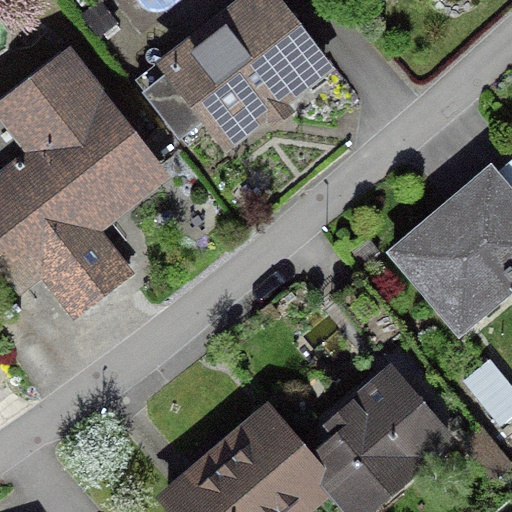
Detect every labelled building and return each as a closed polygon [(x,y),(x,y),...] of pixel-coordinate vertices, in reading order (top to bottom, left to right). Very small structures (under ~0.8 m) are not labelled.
[(317,69),(263,0),(255,0),(140,91),(183,146),(209,126),(222,143),(317,69)] [(46,278),(47,277),(86,246),(79,236),(153,178),(62,64),(0,112),(0,264),(7,273),(29,256),(46,278)] [(511,166),(442,226),(436,218),(390,256),(455,333),(510,286),(511,287),(511,166)] [(375,355),(401,333),(356,279),(330,301),(375,355)] [(346,511),(359,511),(443,441),(388,375),(325,428),(337,442),(309,466),(325,486),(325,487),(346,511)] [(295,511),(325,487),(325,486),(309,466),(266,416),(163,503),(170,511),(295,511)]
